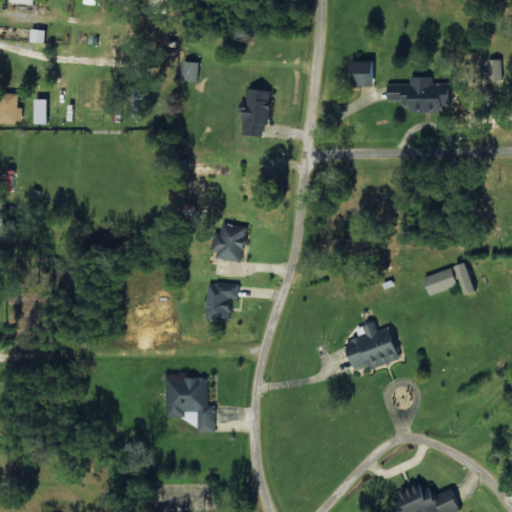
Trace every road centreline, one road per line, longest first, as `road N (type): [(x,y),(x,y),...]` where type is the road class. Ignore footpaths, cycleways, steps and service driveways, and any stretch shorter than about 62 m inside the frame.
road 1 (residential): [(0,356),(262,353)]
road 2 (residential): [(267,511),(262,353),(296,264)]
road 3 (residential): [(511,264),(296,264)]
road 4 (residential): [(442,511),(429,497),(355,497),(318,511)]
